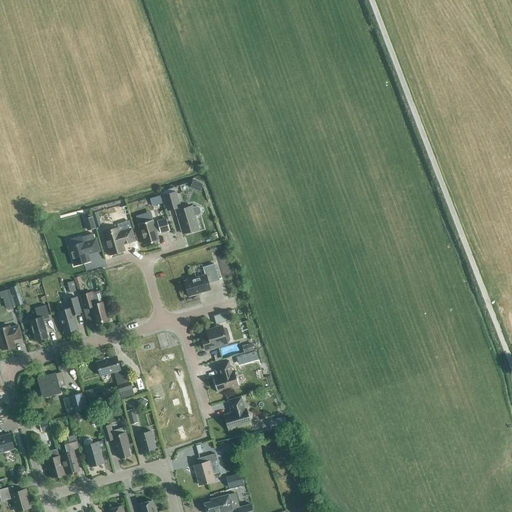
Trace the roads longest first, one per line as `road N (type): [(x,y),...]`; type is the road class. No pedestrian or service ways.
road 1 (residential): [(44,497),(12,369),(162,324)]
road 2 (unclassified): [(175,511),(167,481),(148,469),(44,497)]
